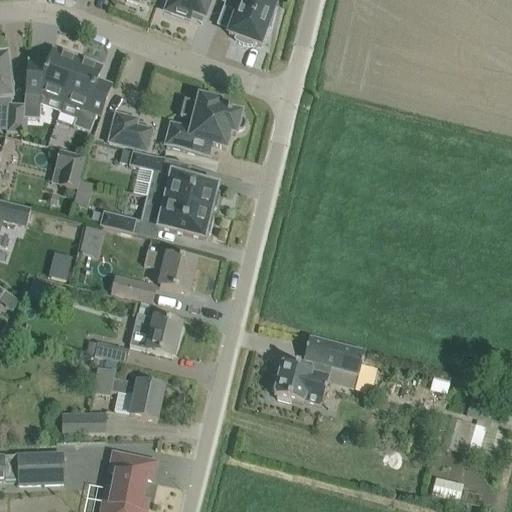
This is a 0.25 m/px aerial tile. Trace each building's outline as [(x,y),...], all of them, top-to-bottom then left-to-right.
[(211,0),(170,0),(166,13),(189,22),(191,16),(204,20),(211,0)] [(248,47),(251,48),(252,45),(260,48),(266,30),(270,31),(274,12),(273,12),(276,3),(269,0),(225,0),(225,3),(224,6),(237,11),(230,29),(228,36),(235,39),(234,42),(237,44),(239,45),(243,46),(245,47),(248,47)] [(75,61),(76,57),(62,52),(61,56),(52,53),(47,66),(40,86),(26,85),(27,79),(25,79),(25,85),(24,108),(23,120),(38,121),(40,106),(41,99),(63,107),(78,62),(75,61)] [(0,102),(11,101),(6,59),(0,59),(0,102)] [(63,107),(57,122),(89,135),(107,87),(100,85),(99,87),(96,85),(101,70),(96,68),(97,65),(83,60),(82,63),(79,62),(63,107)] [(170,131),(166,149),(167,149),(209,159),(217,162),(218,160),(209,158),(211,149),(225,152),(229,136),(235,137),(236,134),(239,134),(241,133),(243,132),(245,130),(245,127),(245,125),(244,123),(242,121),(240,120),(241,116),(218,111),(220,105),(199,100),(191,132),(171,128),(170,131)] [(23,120),(24,108),(8,107),(6,135),(22,136),(23,120)] [(116,118),(109,145),(146,154),(151,133),(135,129),(136,123),(116,118)] [(59,152),(54,171),(61,173),(58,187),(76,192),(84,159),(59,152)] [(122,153),(119,167),(152,176),(146,200),(210,215),(211,211),(216,212),(220,196),(215,194),(216,189),(171,178),(171,179),(162,176),(165,163),(122,153)] [(209,220),(210,215),(146,200),(140,225),(159,230),(159,231),(203,242),(205,236),(209,238),(213,221),(209,220)] [(0,203),(0,221),(25,228),(29,211),(0,203)] [(103,214),(99,228),(133,237),(136,222),(103,214)] [(141,246),(136,267),(163,274),(159,290),(187,297),(195,265),(183,262),(184,256),(141,246)] [(151,306),(155,291),(114,280),(111,296),(151,306)] [(13,314),(19,303),(12,299),(5,309),(13,314)] [(180,328),(160,323),(154,321),(154,322),(137,318),(130,348),(135,349),(135,350),(172,359),(180,328)] [(310,372),(282,365),(278,380),(275,379),(271,393),(274,394),(273,398),(277,399),(276,402),(290,405),(291,402),(303,406),(303,404),(320,408),(328,379),(330,370),(358,378),(364,355),(309,340),(303,363),(312,366),(310,372)] [(96,346),(93,360),(126,367),(129,353),(96,346)] [(114,381),(115,375),(98,371),(92,397),(110,400),(111,394),(117,396),(133,399),(129,418),(137,420),(157,424),(164,391),(144,387),(136,385),(136,386),(114,381)] [(423,456),(431,416),(419,414),(411,453),(423,456)] [(61,417),(62,437),(105,436),(104,422),(84,422),(84,417),(61,417)] [(450,452),(466,455),(472,424),(457,420),(450,452)] [(144,511),(146,503),(141,502),(145,482),(150,483),(154,465),(111,456),(107,474),(115,476),(112,488),(105,487),(99,511),(144,511)] [(62,457),(17,459),(18,483),(18,488),(63,487),(62,457)] [(4,459),(0,459),(0,485),(4,486),(4,483),(18,483),(17,459),(4,459)]
